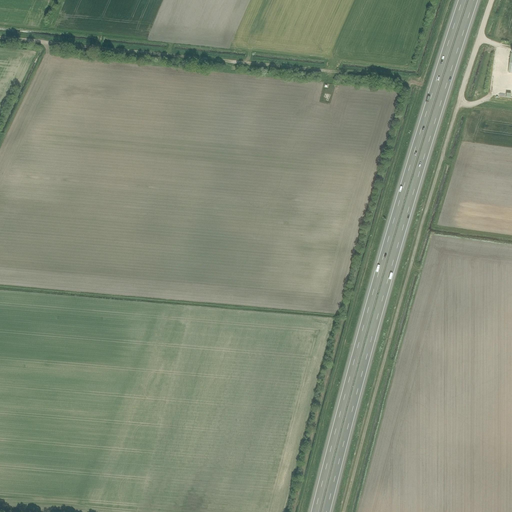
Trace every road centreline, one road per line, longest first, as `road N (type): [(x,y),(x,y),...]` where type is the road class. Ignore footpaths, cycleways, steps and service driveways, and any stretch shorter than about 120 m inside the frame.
road 1 (motorway): [(326,511),(474,0)]
road 2 (track): [(492,0),(344,511)]
road 3 (motorway): [(463,0),(315,511)]
road 4 (track): [(342,73),(0,38)]
